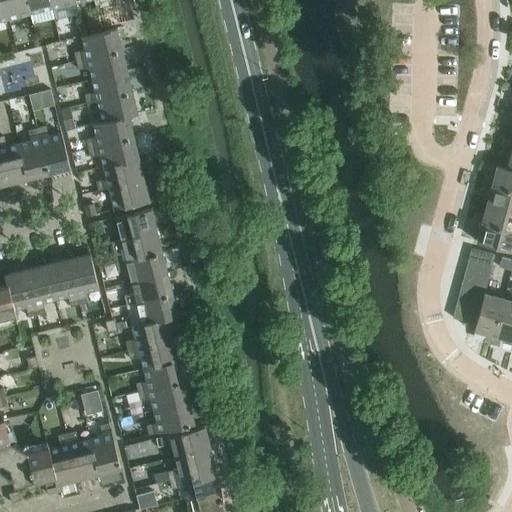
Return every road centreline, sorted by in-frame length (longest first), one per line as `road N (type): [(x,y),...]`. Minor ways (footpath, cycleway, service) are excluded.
road 1 (unclassified): [(486,0),(488,48),(425,300),(429,326),(454,365),(511,395)]
road 2 (secondary): [(369,511),(268,142)]
road 3 (secondary): [(268,142),(331,511)]
road 4 (secondary): [(268,142),(233,0)]
